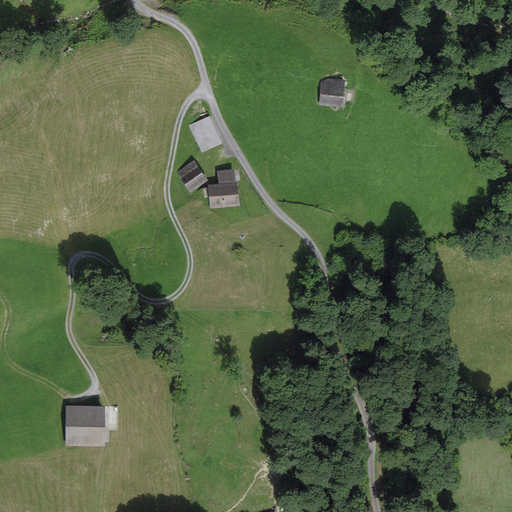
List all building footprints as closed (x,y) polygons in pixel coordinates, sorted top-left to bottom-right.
[(319,82),(317,103),(338,104),(340,83),(319,82)] [(188,124),(201,151),(217,144),(204,116),(188,124)] [(178,178),(188,191),(203,179),(191,163),(182,170),(185,173),(178,178)] [(206,186),(207,206),(235,204),(233,184),(231,184),(230,171),(216,172),(217,185),(206,186)] [(66,408),(66,443),(101,443),(101,408),(66,408)]
